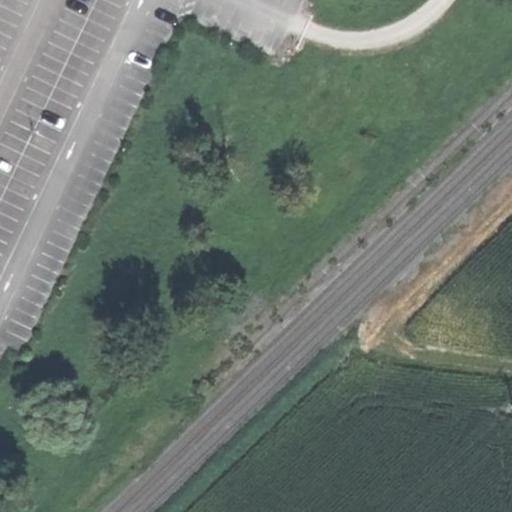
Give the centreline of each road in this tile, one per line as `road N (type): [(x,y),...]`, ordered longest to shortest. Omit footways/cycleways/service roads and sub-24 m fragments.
road 1 (track): [(511,371),(399,356),(385,337),(391,322),(511,211)]
road 2 (track): [(444,0),(419,25),(382,38),(303,27)]
